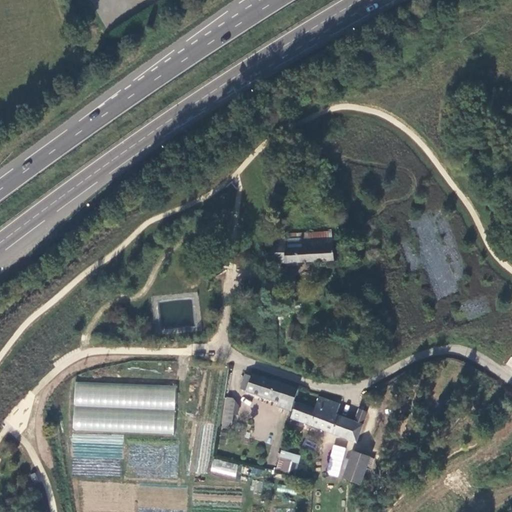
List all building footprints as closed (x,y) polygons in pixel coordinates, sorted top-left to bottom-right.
[(333,232),(286,234),(286,239),(286,248),(297,248),(334,246),(333,232)] [(272,239),(273,263),(285,263),(286,248),(286,239),(277,239),(272,239)] [(334,261),(334,246),(297,248),(297,263),(334,261)] [(297,248),(286,248),(285,263),(297,263),(297,248)] [(279,406),(292,410),(299,390),(253,374),(252,376),(247,375),(242,389),(280,402),(279,406)] [(176,386),(75,381),(73,409),(72,409),(71,435),(121,437),(121,434),(173,436),(176,386)] [(222,428),(231,430),(234,414),(238,415),(240,406),(233,398),(227,397),(222,428)] [(292,418),(358,442),(369,413),(364,411),(360,409),(355,422),(337,416),(341,405),(320,397),(315,409),(298,403),(292,418)] [(451,399),(446,403),(446,409),(450,414),(458,415),(461,411),(462,404),(458,400),(451,399)] [(269,440),(269,422),(254,421),(253,440),(269,440)] [(308,440),(304,447),(314,451),(317,443),(308,440)] [(333,444),(325,474),(338,478),(346,448),(333,444)] [(301,456),(281,451),(276,471),(295,476),(301,456)] [(346,476),(363,482),(372,457),(355,451),(346,476)] [(213,459),(210,473),(236,477),(238,463),(213,459)]
